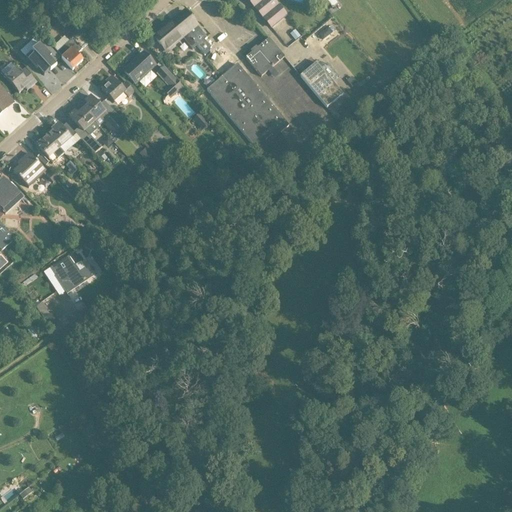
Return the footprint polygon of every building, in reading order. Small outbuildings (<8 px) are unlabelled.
[(36,8),(42,14),(50,5),(45,0),(34,0),(39,5),(36,8)] [(287,17),(273,0),(246,0),(271,30),(287,17)] [(335,0),(331,0),(328,3),(332,9),(339,4),(335,0)] [(207,39),(189,18),(185,13),(154,39),(165,52),(181,37),(193,51),(196,48),(202,55),(208,50),(210,49),(204,41),(207,39)] [(71,32),(60,20),(56,24),(66,36),(71,32)] [(33,29),(28,23),(23,27),(28,33),(33,29)] [(332,33),(328,28),(318,36),(322,41),(332,33)] [(302,40),(297,33),(291,38),(297,44),(302,40)] [(64,39),(55,47),(58,51),(67,42),(64,39)] [(73,71),(83,62),(76,55),(82,50),(72,39),(57,53),(73,71)] [(261,78),(284,59),(269,40),(246,60),(261,78)] [(25,59),(36,71),(38,70),(44,77),(49,72),(50,73),(56,67),(54,64),(59,59),(45,44),(40,48),(39,47),(25,59)] [(136,86),(156,67),(143,54),(123,73),(136,86)] [(327,109),(343,96),(316,64),(300,78),(327,109)] [(0,74),(4,78),(19,95),(28,86),(31,89),(36,84),(24,71),(23,72),(16,65),(13,67),(11,65),(0,74)] [(265,179),(295,153),(279,134),(287,128),(237,66),(206,92),(257,152),(249,160),(265,179)] [(171,97),(182,88),(164,68),(157,74),(170,88),(166,92),(166,95),(168,97),(171,97)] [(120,88),(111,78),(106,83),(108,85),(101,91),(114,105),(124,95),(128,99),(134,94),(125,84),(120,88)] [(357,85),(351,78),(346,82),(352,89),(357,85)] [(83,111),(94,124),(105,114),(90,98),(85,103),(88,106),(83,111)] [(98,128),(94,124),(83,111),(77,116),(74,113),(69,117),(88,138),(83,143),(94,155),(101,149),(89,137),(98,128)] [(119,129),(125,124),(114,113),(109,118),(119,129)] [(203,132),(208,127),(198,116),(193,120),(203,132)] [(47,137),(60,151),(71,141),(60,128),(55,133),(53,131),(47,137)] [(64,156),(60,151),(47,137),(38,146),(41,150),(39,151),(41,153),(37,158),(44,166),(49,162),(53,166),(64,156)] [(152,155),(146,149),(139,155),(146,161),(152,155)] [(107,159),(100,152),(95,156),(102,163),(107,159)] [(26,187),(43,171),(28,155),(22,160),(24,162),(13,173),(26,187)] [(75,174),(78,170),(72,164),(68,167),(75,174)] [(53,185),(58,181),(51,174),(47,178),(53,185)] [(2,212),(20,195),(3,178),(0,180),(0,186),(0,210),(0,211),(2,212)] [(103,187),(99,181),(93,186),(98,191),(103,187)] [(166,217),(166,215),(164,212),(162,211),(159,213),(158,216),(160,219),(163,220),(166,217)] [(105,222),(99,215),(95,218),(101,226),(105,222)] [(0,249),(2,252),(15,240),(0,223),(0,249)] [(74,266),(69,257),(50,269),(67,295),(92,279),(85,269),(79,273),(75,265),(74,266)] [(49,316),(41,304),(35,308),(43,320),(49,316)] [(57,325),(50,315),(49,316),(43,320),(50,330),(57,325)] [(0,340),(8,335),(5,330),(0,332),(0,340)] [(98,443),(102,448),(106,444),(102,439),(98,443)] [(23,501),(32,494),(29,489),(19,496),(23,501)]
